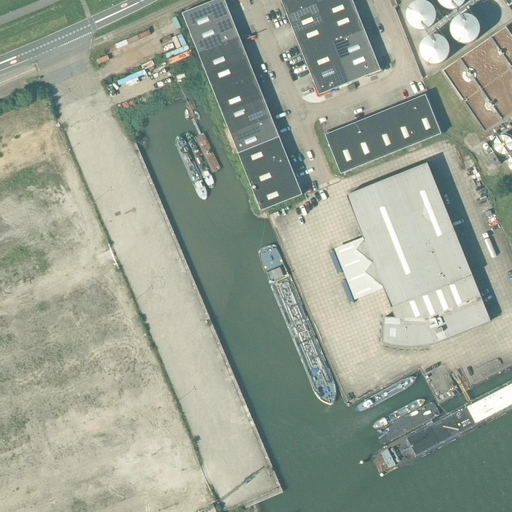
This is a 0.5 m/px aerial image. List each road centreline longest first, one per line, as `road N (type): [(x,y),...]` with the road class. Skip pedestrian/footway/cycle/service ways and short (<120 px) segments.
road 1 (unclassified): [(53,41),(206,431)]
road 2 (unclassified): [(299,122),(408,78),(378,0)]
road 3 (unknown): [(133,245),(0,304)]
road 4 (unclassified): [(253,0),(299,122)]
